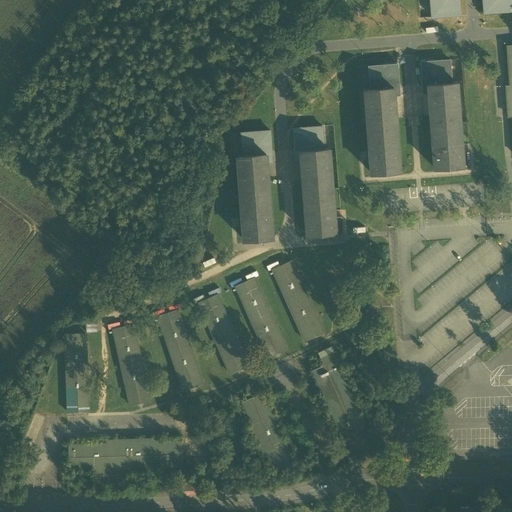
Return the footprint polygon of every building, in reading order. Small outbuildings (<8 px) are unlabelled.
[(430,0),(432,17),(460,15),(459,0),(430,0)] [(511,5),(511,0),(482,0),(484,13),(511,10),(511,5)] [(450,60),(421,62),(423,85),(428,85),(428,84),(452,82),(450,60)] [(398,64),(369,66),(371,89),(394,87),(399,87),(398,64)] [(452,82),(428,84),(428,85),(435,168),(463,166),(457,82),(452,82)] [(371,89),(365,89),(371,173),(400,171),(394,87),(371,89)] [(322,126),(293,128),(295,151),(301,151),(324,149),(322,126)] [(270,130),(241,132),(243,155),(266,153),(266,154),(272,153),(270,130)] [(324,149),(301,151),(307,234),(336,232),(329,148),(324,149)] [(243,155),(238,155),(244,239),(273,237),(266,154),(266,153),(243,155)] [(324,332),(291,260),(272,269),(305,340),(324,332)] [(286,349),(254,277),(235,286),(267,357),(286,349)] [(367,290),(355,297),(363,309),(374,302),(367,290)] [(249,365),(217,294),(198,302),(230,374),(249,365)] [(203,384),(177,309),(157,316),(183,390),(203,384)] [(133,324),(112,329),(129,405),(150,401),(133,324)] [(86,333),(65,334),(67,412),(88,412),(86,333)] [(373,442),(332,352),(320,358),(324,365),(312,371),(349,453),(373,442)] [(293,461),(262,393),(242,402),(252,424),(250,425),(263,453),(265,453),(273,471),(293,461)] [(196,411),(177,411),(177,420),(196,420),(196,411)] [(35,413),(23,442),(33,446),(45,417),(35,413)] [(156,438),(107,440),(107,443),(68,444),(69,470),(94,469),(94,474),(150,472),(149,467),(182,466),(181,441),(156,441),(156,438)] [(32,453),(22,453),(22,473),(33,473),(32,453)]
